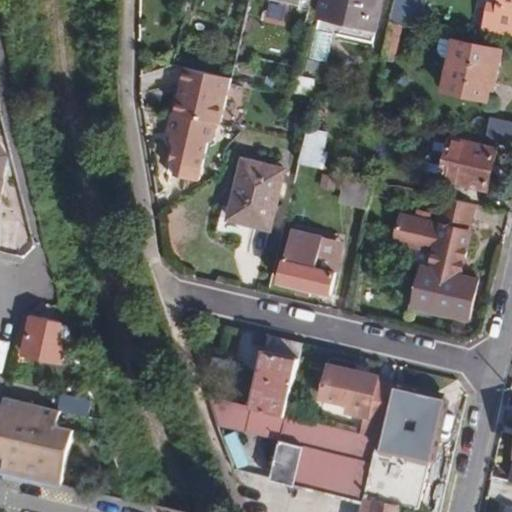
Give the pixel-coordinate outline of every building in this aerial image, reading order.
[(326,0),(323,17),(377,28),(382,0),(326,0)] [(425,0),(395,0),(393,12),(421,18),(425,0)] [(511,35),(511,0),(501,0),(501,2),(493,0),(492,0),(486,30),(511,35)] [(495,88),(503,48),(454,37),(443,88),(487,99),(490,88),(495,88)] [(231,78),(185,67),(182,82),(186,83),(184,94),(180,92),(176,111),(173,111),(168,132),(170,132),(175,133),(174,141),(176,145),(173,159),(203,165),(208,141),(215,138),(219,121),(221,122),(231,78)] [(292,91),(316,97),(315,78),(295,74),(292,91)] [(486,136),(511,141),(511,120),(491,115),(486,136)] [(305,141),(300,163),(321,168),(329,132),(309,127),(305,141)] [(486,188),(496,147),(451,137),(442,178),(486,188)] [(231,218),(272,227),(286,170),(245,159),(231,218)] [(367,205),(359,244),(378,248),(392,184),(373,179),(367,205)] [(469,229),(475,203),(445,196),(440,223),(410,216),(404,243),(436,250),(434,262),(460,268),(461,259),(465,260),(472,230),(469,229)] [(404,243),(410,216),(403,215),(396,242),(404,243)] [(298,293),(312,296),(313,289),(332,293),(336,271),(319,267),(325,236),(293,230),(281,281),(300,286),(298,293)] [(480,279),(462,275),(458,274),(460,268),(434,262),(433,268),(424,266),(416,306),(471,319),(480,279)] [(67,359),(81,363),(67,325),(23,314),(16,348),(23,350),(24,352),(64,361),(67,359)] [(287,416),(304,343),(269,335),(254,407),(287,416)] [(382,418),(390,384),(378,382),(379,375),(332,364),(324,395),(350,402),(349,410),(382,418)] [(401,504),(424,508),(450,397),(390,384),(382,418),(378,437),(365,494),(401,504)] [(71,411),(87,414),(91,399),(64,392),(61,408),(71,411)] [(0,464),(3,470),(63,484),(74,429),(67,427),(71,411),(61,408),(5,396),(0,417),(0,464)] [(209,396),(218,424),(281,439),(272,480),(363,503),(365,494),(378,437),(287,416),(254,407),(209,396)] [(226,435),(236,468),(248,465),(238,431),(226,435)] [(363,503),(360,511),(398,511),(401,504),(365,494),(363,503)]
